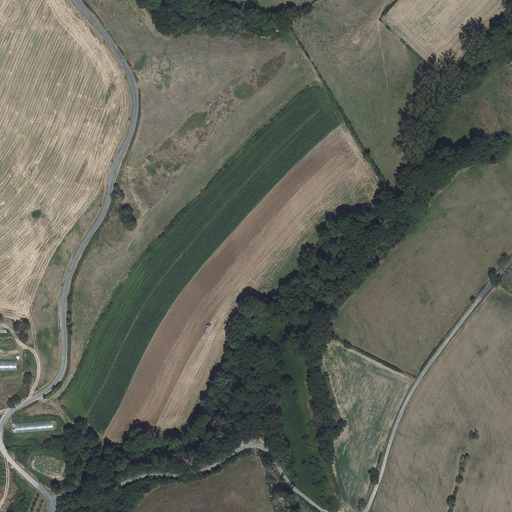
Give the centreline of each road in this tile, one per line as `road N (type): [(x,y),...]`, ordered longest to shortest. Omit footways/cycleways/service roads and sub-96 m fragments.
road 1 (unclassified): [(0,426),(51,386),(62,366),(61,294),(101,212),(129,126),(127,73),(76,0)]
road 2 (unclassified): [(49,498),(212,466),(251,445),(267,451),(298,495),(322,511)]
road 3 (unclassified): [(363,511),(418,377),(511,260)]
